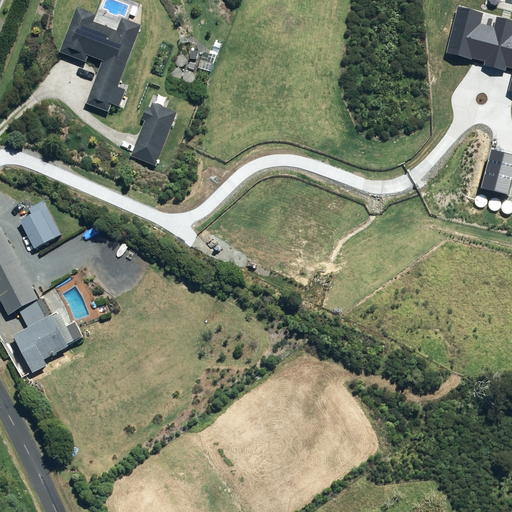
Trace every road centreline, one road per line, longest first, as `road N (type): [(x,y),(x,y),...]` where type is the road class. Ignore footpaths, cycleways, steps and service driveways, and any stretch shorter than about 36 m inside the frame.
road 1 (unknown): [(0,125),(31,93),(50,89),(107,140)]
road 2 (residential): [(0,401),(56,511)]
